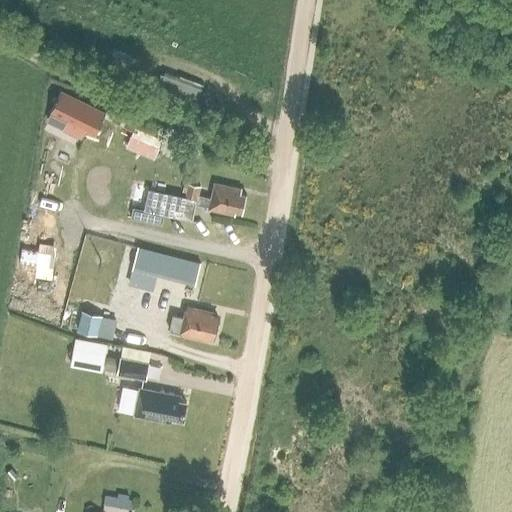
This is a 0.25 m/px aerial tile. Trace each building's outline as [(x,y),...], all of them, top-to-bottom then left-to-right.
[(32,0),(27,16),(85,38),(97,6),(80,0),(32,0)] [(196,105),(202,81),(161,71),(155,95),(196,105)] [(96,134),(105,114),(61,92),(51,112),(68,120),(63,129),(82,138),(86,129),(96,134)] [(198,199),(187,197),(187,198),(149,190),(145,211),(134,209),(132,219),(163,226),(165,216),(197,223),(197,220),(193,219),(196,204),(210,207),(210,209),(236,215),(237,210),(243,212),(247,194),(240,193),(241,188),(216,183),(212,198),(199,195),(198,199)] [(189,189),(185,188),(184,193),(188,193),(187,197),(198,199),(199,195),(201,187),(190,185),(189,189)] [(53,277),(52,247),(36,247),(38,277),(53,277)] [(138,247),(132,269),(195,285),(200,263),(138,247)] [(220,279),(223,265),(211,263),(209,276),(220,279)] [(219,319),(212,317),(214,312),(188,307),(185,317),(174,315),(170,331),(208,339),(209,335),(215,337),(219,319)] [(102,316),(83,311),(78,330),(97,335),(102,316)] [(69,367),(102,370),(105,340),(71,337),(69,367)] [(107,356),(104,371),(118,374),(121,358),(107,356)] [(146,379),(149,363),(121,358),(118,374),(146,379)] [(126,388),(121,412),(136,415),(136,416),(172,423),(173,418),(184,421),(188,401),(181,400),(182,397),(141,389),(141,391),(126,388)] [(129,495),(105,494),(105,504),(128,505),(129,495)]
